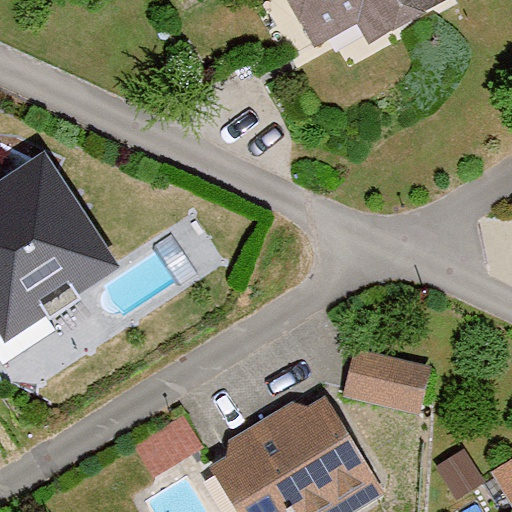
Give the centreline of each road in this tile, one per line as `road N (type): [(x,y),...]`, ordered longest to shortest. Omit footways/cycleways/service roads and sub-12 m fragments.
road 1 (residential): [(0,486),(385,248)]
road 2 (residential): [(385,248),(0,61)]
road 3 (residential): [(385,248),(511,169)]
road 4 (residential): [(511,304),(385,248)]
